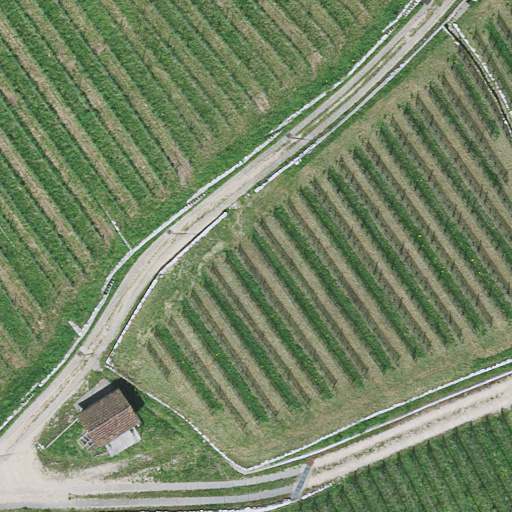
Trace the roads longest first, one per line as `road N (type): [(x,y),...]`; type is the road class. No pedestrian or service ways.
road 1 (track): [(0,450),(71,375),(145,265),(363,79),(436,0)]
road 2 (track): [(0,497),(236,491),(300,478),(511,393)]
